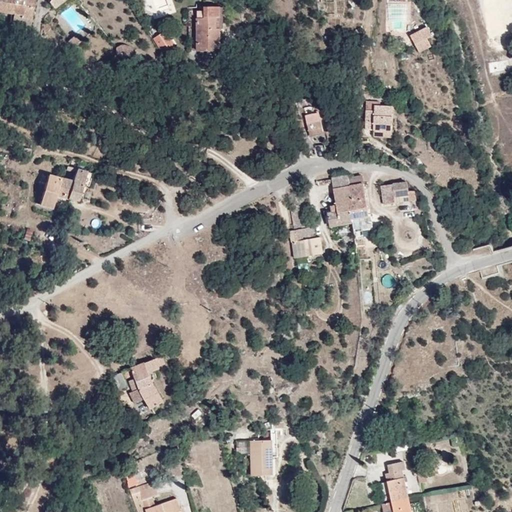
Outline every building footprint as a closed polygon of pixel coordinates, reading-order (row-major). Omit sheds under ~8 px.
[(0,0),(0,13),(15,15),(23,16),(23,21),(33,22),(35,0),(18,0),(16,0),(0,0)] [(47,0),(48,4),(57,12),(68,0),(47,0)] [(23,16),(15,15),(14,30),(33,32),(33,22),(23,21),(23,16)] [(203,36),(203,16),(193,15),(193,20),(185,20),(184,59),(192,60),(192,56),(204,56),(205,43),(202,43),(203,36)] [(211,16),(203,16),(203,36),(205,36),(209,37),(211,37),(211,16)] [(166,29),(152,38),(162,53),(176,44),(166,29)] [(427,34),(410,42),(414,51),(431,42),(427,34)] [(131,53),(130,44),(117,46),(118,55),(131,53)] [(17,87),(13,78),(8,79),(11,91),(19,95),(22,90),(17,87)] [(376,133),(393,133),(393,107),(376,106),(376,115),(364,114),(364,133),(376,133)] [(324,129),(321,120),(308,124),(312,134),(324,129)] [(29,164),(28,151),(20,151),(21,164),(29,164)] [(69,202),(81,205),(88,178),(88,172),(85,168),(78,168),(76,174),(74,183),(73,184),(69,202)] [(354,221),(351,186),(350,179),(349,175),(335,176),(337,205),(339,214),(339,221),(333,222),(333,216),(327,217),(328,230),(333,230),(333,232),(355,229),(354,221)] [(41,207),(44,208),(50,178),(48,178),(41,207)] [(351,186),(364,181),(364,178),(350,179),(351,186)] [(65,182),(50,179),(44,208),(55,212),(59,199),(61,199),(69,202),(73,184),(65,182)] [(368,219),(364,183),(364,181),(351,186),(354,221),(368,220),(368,219)] [(384,207),(398,204),(397,197),(410,195),(409,192),(408,184),(382,187),(384,207)] [(417,192),(409,192),(410,195),(410,202),(418,201),(417,192)] [(397,197),(398,204),(410,202),(410,195),(397,197)] [(326,254),(328,250),(327,245),(325,246),(323,235),(318,235),(314,223),(309,223),(303,205),(286,209),(295,242),(289,244),(293,261),(295,261),(326,254)] [(370,218),(368,219),(368,220),(354,221),(355,229),(355,235),(371,234),(370,218)] [(25,228),(24,239),(32,239),(33,229),(25,228)] [(392,273),(383,279),(388,288),(398,282),(392,273)] [(152,375),(157,372),(156,370),(160,366),(156,361),(134,371),(142,394),(131,398),(135,408),(146,404),(149,410),(159,405),(150,384),(155,381),(152,375)] [(161,372),(153,376),(165,402),(173,398),(161,372)] [(122,376),(112,380),(113,384),(119,397),(129,392),(122,376)] [(193,415),(203,421),(207,415),(197,409),(193,415)] [(278,459),(278,431),(273,431),(273,441),(252,442),(252,477),(273,478),(273,459),(278,459)] [(237,455),(248,454),(247,440),(236,441),(237,455)] [(385,473),(386,480),(403,476),(402,469),(404,469),(403,462),(388,465),(390,472),(385,473)] [(422,469),(416,471),(419,483),(426,482),(422,469)] [(127,479),(130,487),(139,483),(135,475),(127,479)] [(411,511),(409,504),(403,476),(386,480),(391,501),(393,511),(411,511)] [(134,496),(152,489),(151,485),(133,491),(134,496)] [(156,488),(152,489),(134,496),(140,511),(148,511),(149,511),(148,511),(184,511),(180,500),(158,508),(154,499),(159,497),(156,488)] [(393,511),(391,501),(382,503),(384,511),(393,511)]
